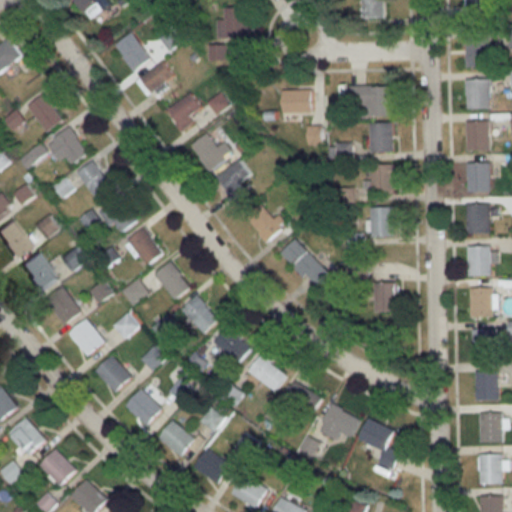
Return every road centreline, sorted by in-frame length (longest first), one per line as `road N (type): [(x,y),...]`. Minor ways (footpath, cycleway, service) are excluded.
road 1 (residential): [(29,0),(243,280),(295,327),(436,407)]
road 2 (residential): [(438,511),(425,0)]
road 3 (residential): [(0,308),(81,409),(197,511)]
road 4 (residential): [(299,33),(331,49),(427,48)]
